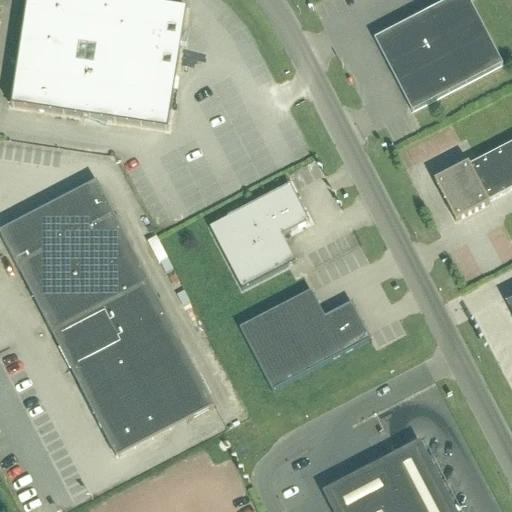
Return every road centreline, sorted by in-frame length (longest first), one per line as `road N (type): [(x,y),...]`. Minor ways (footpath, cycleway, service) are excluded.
road 1 (unclassified): [(269,0),(511,461)]
road 2 (unknown): [(460,361),(297,443),(282,466),(284,511)]
road 3 (unknown): [(431,511),(398,438),(404,419),(423,413),(457,445),(489,511)]
